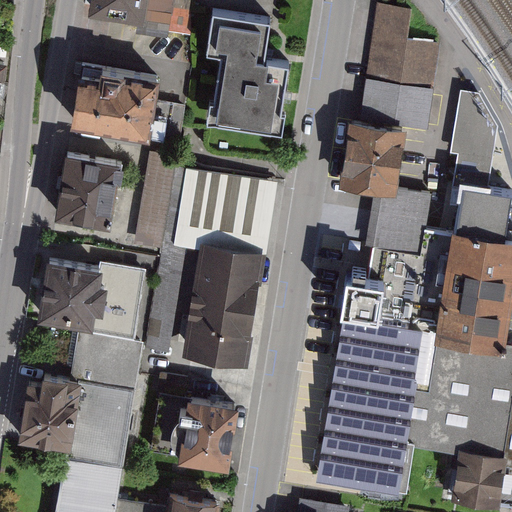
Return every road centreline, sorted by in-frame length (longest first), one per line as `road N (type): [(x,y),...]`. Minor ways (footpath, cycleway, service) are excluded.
road 1 (residential): [(259,511),(340,0)]
road 2 (tertiary): [(30,173),(51,120),(69,0)]
road 3 (tertiary): [(38,0),(30,173)]
